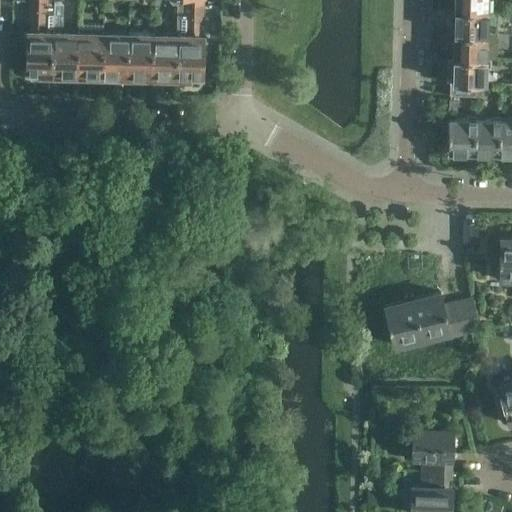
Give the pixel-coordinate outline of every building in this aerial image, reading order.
[(53,31),(54,29),(54,11),(55,0),(48,0),(29,0),(30,10),(28,10),(28,11),(30,11),(29,20),(28,20),(28,21),(31,21),(30,30),(27,30),(27,40),(24,40),(24,55),(26,55),(26,70),(28,70),(28,75),(29,76),(29,78),(30,79),(31,79),(33,80),(34,80),(36,79),(37,78),(38,77),(39,76),(39,75),(52,75),(53,31)] [(48,0),(55,0),(54,11),(61,11),(61,0),(48,0)] [(487,0),(453,0),(454,9),(487,9),(487,0)] [(203,15),(202,15),(202,5),(203,5),(203,4),(175,3),(175,28),(178,28),(177,32),(176,78),(189,79),(189,80),(190,81),(190,82),(191,83),(192,83),(193,84),(194,84),(195,84),(196,84),(197,83),(198,82),(199,82),(199,80),(200,79),(200,75),(202,75),(202,60),(205,60),(205,45),(203,45),(203,35),(200,35),(200,25),(203,25),(203,24),(201,24),(202,16),(203,16),(203,15)] [(487,34),(487,9),(454,9),(453,33),(487,34)] [(76,76),(78,30),(54,29),(53,31),(52,75),(76,76)] [(100,76),(102,30),(78,30),(76,76),(100,76)] [(125,77),(126,31),(102,30),(100,76),(125,77)] [(150,78),(151,32),(126,31),(125,77),(150,78)] [(177,32),(151,32),(150,78),(176,78),(177,32)] [(486,58),(487,34),(453,33),(452,57),(486,58)] [(485,83),(486,58),(452,57),(452,66),(447,66),(447,80),(452,80),(452,81),(450,81),(450,83),(450,92),(449,92),(449,94),(473,95),(474,82),(483,83),(485,83)] [(483,95),(483,83),(474,82),(473,95),(483,95)] [(511,82),(500,83),(500,90),(511,90),(511,82)] [(459,99),(450,99),(449,99),(449,112),(455,113),(459,99)] [(474,152),(475,118),(449,117),(448,132),(447,132),(447,137),(448,137),(448,151),(474,152)] [(498,153),(499,119),(475,118),(474,152),(498,153)] [(511,152),(511,118),(499,119),(498,153),(511,152)] [(511,278),(511,238),(500,238),(500,256),(498,256),(498,260),(500,260),(499,278),(511,278)] [(445,304),(443,304),(440,292),(413,298),(413,295),(404,297),(405,300),(385,305),(389,322),(387,323),(389,327),(390,327),(394,344),(451,330),(452,335),(479,329),(471,297),(470,298),(470,299),(459,301),(459,300),(456,301),(456,302),(445,305),(445,304)] [(96,307),(55,310),(57,336),(98,333),(96,307)] [(511,420),(511,379),(499,383),(503,400),(502,400),(503,405),(504,404),(508,421),(511,420)] [(451,461),(452,450),(452,428),(435,428),(435,427),(430,426),(430,428),(412,427),(412,457),(422,457),(421,471),(451,472),(451,471),(451,461)] [(449,511),(451,472),(421,471),(421,485),(411,485),(409,511),(449,511)]
